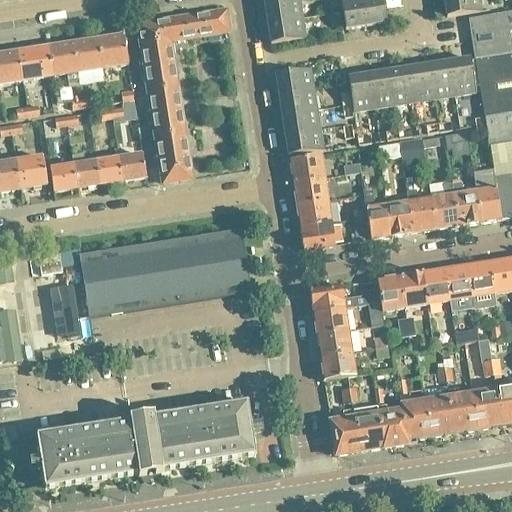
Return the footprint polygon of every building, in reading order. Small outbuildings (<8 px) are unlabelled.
[(302,19),(298,0),(292,0),(264,4),(267,25),(302,19)] [(366,27),(361,0),(340,0),(341,5),(345,30),(366,27)] [(386,24),(382,0),(361,0),(366,27),(386,24)] [(481,13),(479,0),(443,0),(446,18),(450,18),(481,13)] [(511,12),(468,20),(474,61),(511,54),(511,12)] [(228,33),(225,13),(181,20),(184,40),(228,33)] [(329,15),(332,29),(342,27),(340,13),(329,15)] [(305,40),(302,19),(267,25),(270,45),(305,40)] [(184,40),(181,20),(138,27),(141,47),(169,42),(184,40)] [(128,67),(123,38),(98,42),(102,71),(128,67)] [(102,71),(98,42),(72,46),(77,75),(78,83),(103,79),(102,71)] [(173,65),(171,52),(169,42),(141,47),(143,61),(152,60),(153,69),(173,65)] [(77,75),(72,46),(47,50),(51,79),(77,75)] [(47,80),(43,50),(17,54),(22,84),(47,80)] [(0,86),(22,84),(17,54),(0,56),(0,86)] [(511,54),(474,61),(485,119),(485,121),(511,114),(511,54)] [(475,95),(470,60),(449,63),(454,98),(475,95)] [(454,98),(449,63),(429,66),(434,101),(454,98)] [(177,88),(174,73),(173,65),(153,69),(154,76),(146,77),(148,93),(177,88)] [(434,101),(429,66),(409,69),(414,104),(434,101)] [(414,104),(409,69),(388,73),(394,107),(414,104)] [(313,91),(310,70),(275,75),(278,96),(313,91)] [(334,72),(336,87),(346,85),(343,71),(334,72)] [(394,107),(388,73),(368,76),(374,111),(394,107)] [(374,111),(368,76),(348,79),(350,94),(352,106),(353,114),(374,111)] [(180,111),(177,88),(148,93),(150,107),(159,106),(160,114),(180,111)] [(316,111),(313,91),(278,96),(281,116),(316,111)] [(352,106),(350,94),(341,95),(342,107),(352,106)] [(134,104),(132,95),(122,96),(123,105),(134,104)] [(93,99),(81,100),(83,111),(95,109),(93,99)] [(71,102),(72,113),(83,111),(81,100),(71,102)] [(353,114),(352,106),(342,107),(344,120),(354,119),(353,114)] [(38,109),(27,110),(28,119),(40,118),(38,109)] [(122,109),(111,110),(113,121),(124,119),(122,109)] [(18,121),(28,119),(27,110),(17,112),(18,121)] [(101,123),(113,121),(111,110),(100,112),(101,123)] [(184,134),(181,119),(180,111),(160,114),(161,122),(153,123),(155,139),(184,134)] [(319,131),(316,111),(281,116),(285,137),(319,131)] [(487,132),(490,151),(511,147),(511,114),(485,121),(487,132)] [(76,116),(65,118),(67,129),(78,127),(76,116)] [(56,130),(67,129),(65,118),(54,120),(56,130)] [(440,135),(438,125),(437,119),(425,121),(427,137),(440,135)] [(485,121),(485,119),(474,120),(476,133),(487,132),(485,121)] [(451,123),(438,125),(440,135),(452,133),(451,123)] [(20,125),(10,127),(11,137),(22,135),(20,125)] [(342,128),(344,141),(354,139),(352,126),(342,128)] [(0,136),(0,139),(11,137),(10,127),(0,128),(0,136)] [(410,129),(398,131),(399,141),(412,139),(410,129)] [(323,152),(319,131),(285,137),(288,157),(323,152)] [(399,141),(398,131),(385,133),(387,143),(399,141)] [(187,157),(184,134),(155,139),(158,153),(166,152),(167,160),(187,157)] [(370,135),(357,138),(358,147),(371,145),(370,135)] [(466,135),(451,137),(452,146),(468,143),(466,135)] [(439,138),(423,141),(425,149),(440,147),(439,138)] [(424,162),(421,142),(401,146),(404,165),(424,162)] [(399,145),(387,147),(389,159),(401,158),(399,145)] [(376,149),(364,151),(366,163),(378,161),(376,149)] [(99,187),(96,163),(84,165),(83,156),(71,157),(73,167),(76,190),(99,187)] [(146,180),(142,156),(119,160),(122,183),(146,180)] [(191,181),(189,166),(187,157),(167,160),(168,168),(160,169),(163,185),(191,181)] [(324,181),(320,158),(289,162),(292,185),(324,181)] [(47,188),(43,160),(18,164),(22,192),(33,191),(33,193),(45,191),(44,189),(47,188)] [(122,183),(119,160),(96,163),(99,187),(122,183)] [(0,195),(22,192),(18,164),(0,166),(0,195)] [(76,190),(73,167),(49,171),(53,194),(76,190)] [(511,175),(494,178),(501,222),(511,220),(511,175)] [(494,178),(493,176),(485,177),(487,193),(476,195),(476,194),(474,194),(479,226),(500,222),(501,222),(494,178)] [(348,183),(348,177),(336,179),(337,185),(348,183)] [(451,185),(450,180),(442,181),(445,198),(431,201),(436,232),(457,229),(450,185),(451,185)] [(327,203),(324,181),(292,185),(296,208),(327,203)] [(479,226),(474,194),(464,196),(462,183),(451,185),(450,185),(457,229),(479,226)] [(387,208),(386,202),(385,202),(386,209),(374,210),(371,189),(362,191),(365,211),(367,219),(370,241),(370,243),(392,239),(387,208)] [(436,232),(431,201),(417,203),(415,191),(406,193),(407,198),(408,198),(409,205),(414,236),(436,232)] [(331,225),(327,203),(296,208),(299,230),(331,225)] [(392,239),(414,236),(409,205),(387,208),(392,239)] [(358,221),(367,219),(365,211),(357,212),(358,221)] [(370,241),(367,219),(358,221),(352,222),(355,235),(351,236),(352,244),(370,241)] [(334,248),(331,225),(299,230),(303,253),(334,248)] [(246,276),(239,233),(81,259),(90,318),(248,293),(246,276)] [(511,293),(511,266),(511,260),(489,264),(494,296),(511,293)] [(494,296),(489,264),(466,268),(472,300),(494,296)] [(472,300),(466,268),(444,271),(449,303),(472,300)] [(69,280),(67,270),(43,274),(45,284),(69,280)] [(449,303),(444,271),(422,275),(427,307),(449,303)] [(427,307),(422,275),(400,278),(405,310),(427,307)] [(405,310),(400,278),(377,282),(380,305),(382,314),(405,310)] [(380,305),(377,282),(359,285),(362,308),(357,308),(356,308),(357,314),(369,313),(368,307),(380,305)] [(343,301),(341,287),(309,292),(313,315),(344,310),(356,308),(357,308),(356,299),(343,301)] [(348,332),(344,310),(313,315),(316,337),(348,332)] [(413,322),(406,323),(409,340),(416,339),(413,322)] [(409,340),(406,323),(398,324),(401,341),(409,340)] [(74,344),(87,344),(87,329),(74,329),(74,344)] [(351,355),(348,332),(316,337),(320,360),(351,355)] [(368,346),(367,335),(352,337),(353,348),(368,346)] [(373,341),(375,351),(387,349),(385,339),(373,341)] [(389,360),(387,349),(375,351),(376,362),(389,360)] [(483,378),(494,377),(491,363),(489,353),(480,354),(482,365),(481,365),(483,378)] [(355,378),(351,355),(320,360),(323,383),(355,378)] [(491,363),(494,377),(501,376),(499,362),(491,363)] [(452,370),(445,371),(447,384),(454,383),(452,370)] [(440,385),(447,384),(445,371),(438,372),(440,385)] [(407,395),(405,382),(398,383),(400,396),(407,395)] [(357,385),(349,387),(352,404),(360,403),(357,385)] [(502,426),(496,390),(495,385),(485,387),(485,392),(472,394),(478,430),(502,426)] [(344,406),(352,404),(349,387),(341,388),(344,406)] [(511,424),(511,388),(505,389),(496,390),(502,426),(511,424)] [(454,434),(448,393),(446,393),(445,389),(423,392),(425,402),(430,437),(454,434)] [(384,404),(382,391),(374,392),(376,405),(384,404)] [(478,430),(472,394),(458,397),(457,391),(448,393),(454,434),(478,430)] [(430,437),(425,402),(411,404),(411,403),(401,405),(402,411),(407,441),(430,437)] [(250,423),(247,405),(227,408),(230,426),(250,423)] [(254,456),(251,436),(262,434),(261,425),(250,426),(250,423),(230,426),(227,408),(154,419),(153,416),(129,420),(129,423),(36,438),(40,459),(29,461),(30,470),(42,469),(45,489),(44,489),(44,490),(45,490),(138,476),(138,479),(162,475),(162,472),(255,457),(255,456),(254,456)] [(384,450),(378,413),(377,413),(378,414),(364,416),(363,411),(354,412),(360,454),(384,450)] [(407,441),(402,411),(388,413),(388,412),(378,413),(384,450),(408,446),(407,441)] [(360,454),(354,412),(343,414),(344,420),(330,422),(336,458),(360,454)]
